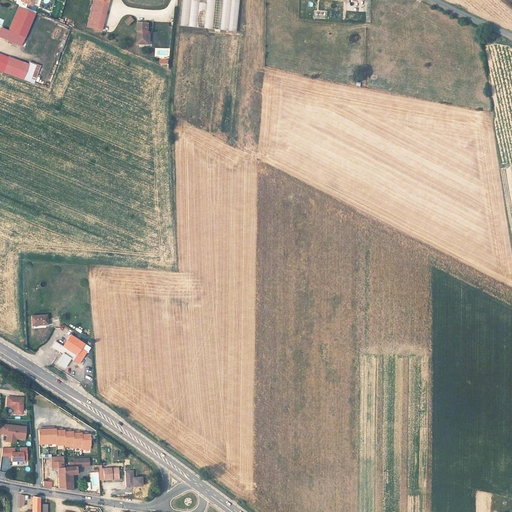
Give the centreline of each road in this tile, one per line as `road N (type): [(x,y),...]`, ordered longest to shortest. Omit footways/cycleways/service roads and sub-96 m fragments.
road 1 (tertiary): [(14,488),(158,511)]
road 2 (primary): [(0,351),(120,430)]
